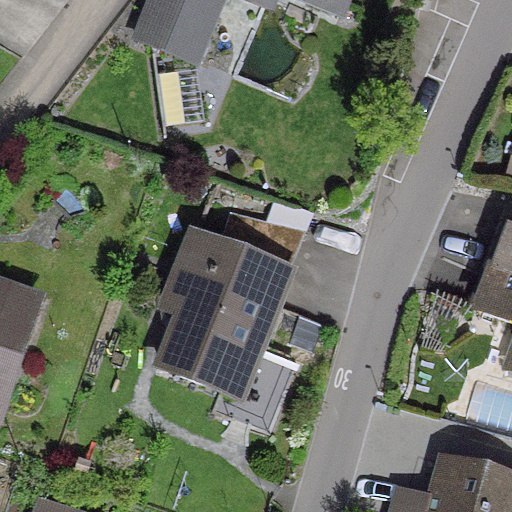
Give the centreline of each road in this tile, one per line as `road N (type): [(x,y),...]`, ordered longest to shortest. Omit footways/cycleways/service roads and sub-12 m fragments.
road 1 (residential): [(319,511),(400,226),(503,0)]
road 2 (residential): [(0,120),(95,0)]
